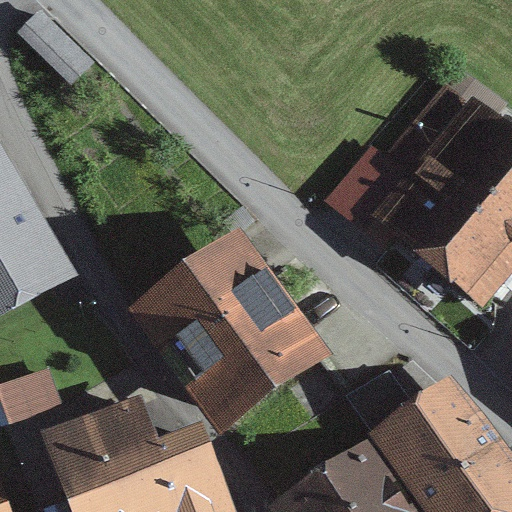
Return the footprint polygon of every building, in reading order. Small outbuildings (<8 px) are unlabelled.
[(474,299),(511,255),(511,146),(447,91),(384,165),(372,155),(335,199),(387,243),(396,232),(474,299)] [(0,172),(0,310),(59,278),(0,172)] [(227,423),(313,359),(232,251),(146,315),(227,423)] [(0,389),(14,426),(62,408),(48,369),(0,386),(0,389)] [(387,370),(349,403),(377,436),(415,404),(387,370)] [(431,511),(503,511),(511,506),(511,477),(447,390),(379,441),(431,511)] [(115,466),(154,451),(137,406),(50,438),(77,511),(128,511),(132,511),(115,466)] [(219,511),(191,438),(154,451),(115,466),(132,511),(128,511),(219,511)] [(404,511),(362,454),(282,511),(404,511)]
